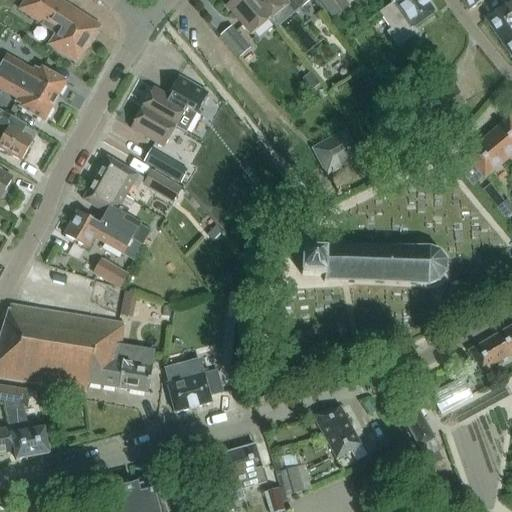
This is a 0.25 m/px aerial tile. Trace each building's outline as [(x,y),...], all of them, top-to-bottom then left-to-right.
[(76,64),(100,26),(58,0),(24,0),(18,10),(46,28),(56,34),(48,46),(76,64)] [(250,35),(268,20),(251,0),(232,0),(226,6),(250,35)] [(251,0),(268,20),(269,20),(275,27),(298,8),(299,9),(309,0),(251,0)] [(347,6),(342,0),(315,0),(330,19),(347,6)] [(413,28),(435,13),(426,0),(398,0),(379,14),(391,30),(386,33),(397,48),(417,34),(413,28)] [(511,0),(460,0),(468,12),(485,0),(511,0)] [(511,1),(503,7),(504,8),(484,21),(511,59),(511,1)] [(248,49),(229,26),(217,36),(237,59),(248,49)] [(54,102),(65,83),(41,69),(40,71),(34,68),(32,72),(12,61),(4,74),(54,102)] [(54,102),(4,74),(0,71),(0,85),(18,96),(14,103),(20,106),(19,108),(43,122),(54,102)] [(319,85),(310,73),(301,79),(311,92),(319,85)] [(178,77),(167,96),(153,89),(141,109),(175,128),(185,134),(208,94),(178,77)] [(437,122),(464,105),(453,89),(448,92),(441,81),(420,96),(429,109),(437,122)] [(406,124),(429,109),(420,96),(397,111),(406,124)] [(163,148),(174,128),(175,128),(141,109),(130,129),(163,148)] [(0,111),(0,150),(20,162),(32,141),(21,135),(25,128),(26,126),(0,111)] [(464,156),(469,162),(459,171),(472,187),(482,178),(484,180),(511,156),(511,123),(508,119),(464,156)] [(36,134),(25,128),(21,135),(32,141),(36,134)] [(327,173),(360,155),(354,144),(351,146),(344,134),(314,150),(327,173)] [(148,149),(141,161),(178,182),(185,170),(148,149)] [(125,197),(131,186),(138,190),(144,179),(107,159),(95,180),(125,197)] [(179,188),(149,171),(140,186),(170,204),(179,188)] [(0,198),(11,179),(0,172),(0,198)] [(150,231),(124,217),(133,201),(125,197),(95,180),(83,201),(102,212),(97,220),(141,245),(142,246),(150,231)] [(511,212),(511,206),(507,199),(496,208),(504,218),(511,212)] [(271,222),(262,211),(250,221),(259,231),(271,222)] [(76,213),(64,235),(88,249),(94,239),(122,254),(133,260),(134,261),(142,246),(141,245),(97,220),(95,224),(76,213)] [(222,232),(216,226),(206,235),(212,241),(222,232)] [(344,282),(429,285),(438,282),(438,283),(440,281),(445,274),(446,272),(446,263),(446,261),(445,261),(440,253),(441,253),(439,252),(438,252),(430,249),(430,248),(353,248),(326,248),(326,243),(312,242),(312,251),(326,252),(326,277),(324,277),(323,283),(326,283),(326,281),(344,282)] [(326,252),(312,251),(303,251),(301,276),(324,277),(326,277),(326,252)] [(125,274),(99,259),(90,274),(117,290),(125,274)] [(88,385),(148,394),(152,368),(131,365),(133,351),(120,348),(124,324),(9,306),(0,338),(0,379),(87,392),(88,385)] [(511,352),(511,326),(500,333),(511,352)] [(480,373),(511,355),(511,352),(500,333),(468,352),(479,371),(480,373)] [(235,362),(233,342),(221,343),(223,364),(235,362)] [(174,414),(211,404),(209,397),(222,394),(216,372),(203,375),(188,379),(187,375),(167,380),(168,384),(166,385),(174,414)] [(49,455),(43,428),(27,432),(22,408),(26,408),(29,391),(0,387),(0,404),(4,405),(9,429),(0,431),(0,455),(9,454),(9,453),(13,452),(15,461),(49,455)] [(440,450),(435,440),(415,403),(413,401),(396,409),(418,449),(428,467),(441,459),(437,452),(440,450)] [(336,460),(361,446),(339,408),(312,416),(336,460)] [(265,484),(256,450),(250,447),(214,458),(219,478),(216,479),(224,505),(244,499),(241,491),(265,484)] [(311,490),(304,467),(304,465),(301,466),(298,454),(278,459),(281,471),(278,472),(279,476),(276,477),(279,490),(282,490),(285,502),(291,500),(290,496),(292,496),(311,490)] [(165,511),(157,482),(155,482),(155,483),(136,488),(136,486),(123,489),(123,491),(105,496),(104,496),(103,497),(102,497),(106,511),(165,511)] [(284,511),(278,489),(263,493),(268,511),(284,511)] [(446,497),(451,507),(465,500),(460,490),(446,497)]
